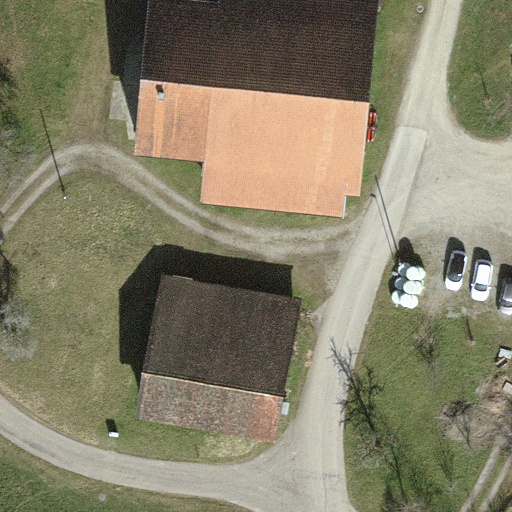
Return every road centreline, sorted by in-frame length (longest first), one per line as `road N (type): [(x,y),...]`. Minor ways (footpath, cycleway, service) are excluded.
road 1 (residential): [(312,493),(379,229),(441,56),(449,0)]
road 2 (track): [(0,230),(34,191),(81,169),(127,176),(213,239),(288,250),(379,229)]
road 3 (residential): [(312,493),(189,488),(88,472),(0,419)]
